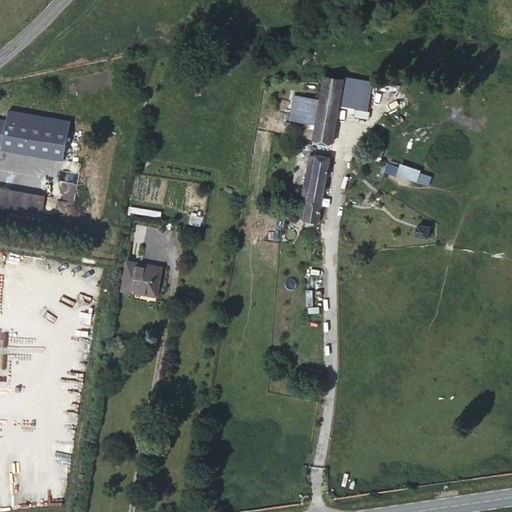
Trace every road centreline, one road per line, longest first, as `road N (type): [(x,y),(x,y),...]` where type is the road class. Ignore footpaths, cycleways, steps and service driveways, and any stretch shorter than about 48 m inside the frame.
road 1 (unclassified): [(320,511),(333,375),(331,234),(352,123),(394,100)]
road 2 (unknown): [(132,511),(163,309)]
road 3 (primary): [(378,511),(511,492)]
